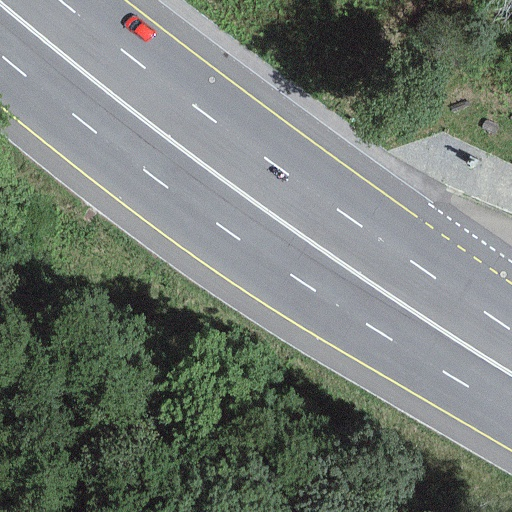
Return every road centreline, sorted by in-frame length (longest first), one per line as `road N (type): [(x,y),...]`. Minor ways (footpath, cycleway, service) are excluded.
road 1 (primary): [(0,6),(372,287)]
road 2 (primary): [(372,287),(511,376)]
road 3 (unclassified): [(511,313),(372,287)]
